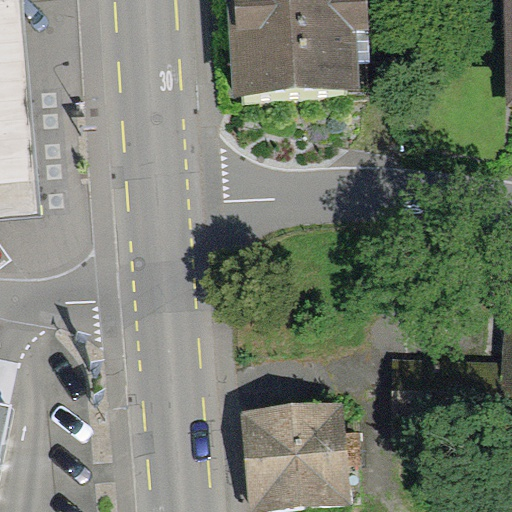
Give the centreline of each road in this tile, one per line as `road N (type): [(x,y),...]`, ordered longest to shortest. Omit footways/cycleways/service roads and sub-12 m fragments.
road 1 (residential): [(511,209),(301,188),(160,189)]
road 2 (residential): [(166,300),(183,511)]
road 3 (residential): [(150,0),(160,189)]
road 4 (residential): [(0,279),(110,302),(166,300)]
